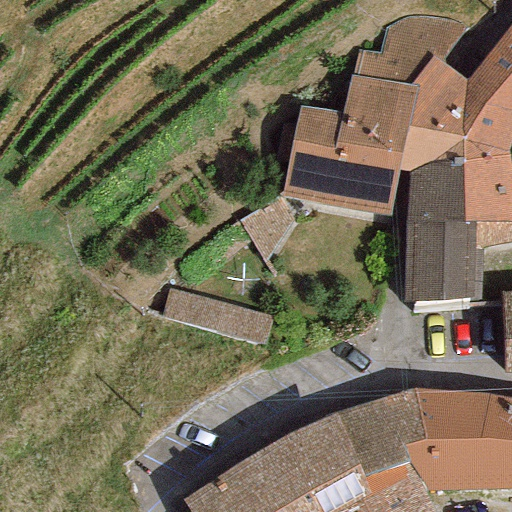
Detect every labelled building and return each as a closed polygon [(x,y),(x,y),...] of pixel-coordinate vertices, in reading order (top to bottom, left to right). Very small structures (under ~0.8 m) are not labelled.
[(441,63),(465,29),(460,26),(443,20),(426,17),(406,17),(384,28),(377,53),(356,51),(349,76),(410,87),(432,56),(441,63)] [(507,152),(511,137),(511,24),(465,82),(441,63),(432,56),(410,87),(417,87),(399,171),(407,174),(430,164),(461,165),(463,224),(474,223),(511,222),(511,183),(509,163),(507,152)] [(282,198),(389,217),(399,171),(417,87),(410,87),(349,76),(342,114),(301,108),(282,198)] [(511,241),(511,161),(509,163),(511,183),(511,222),(474,223),(473,250),(511,241)] [(407,174),(404,224),(404,301),(472,298),(473,250),(474,223),(463,224),(461,165),(430,164),(407,174)] [(265,263),(293,221),(279,200),(240,221),(265,263)] [(271,317),(170,288),(162,316),(263,345),(271,317)] [(511,293),(499,294),(503,373),(511,374),(511,293)] [(400,392),(336,414),(275,444),(182,500),(189,511),(344,511),(372,495),(365,479),(408,464),(404,448),(425,441),(415,392),(400,392)] [(408,464),(426,492),(511,490),(511,400),(488,396),(415,392),(425,441),(404,448),(408,464)] [(344,511),(435,511),(426,492),(408,464),(365,479),(372,495),(344,511)]
